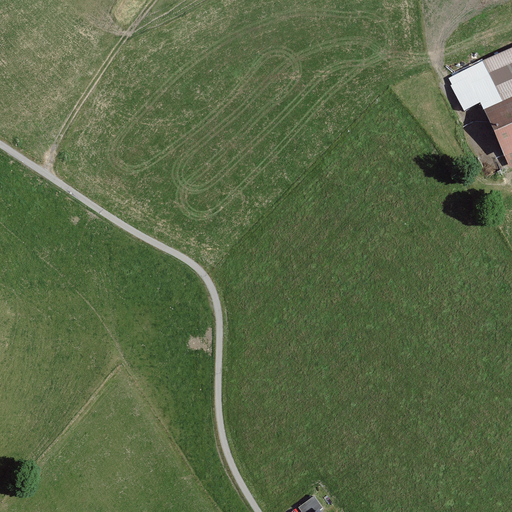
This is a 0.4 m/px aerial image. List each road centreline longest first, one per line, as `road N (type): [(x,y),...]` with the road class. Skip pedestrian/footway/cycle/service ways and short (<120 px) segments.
road 1 (residential): [(259,511),(223,438),(219,317),(202,272),(0,143)]
road 2 (track): [(44,173),(158,0)]
